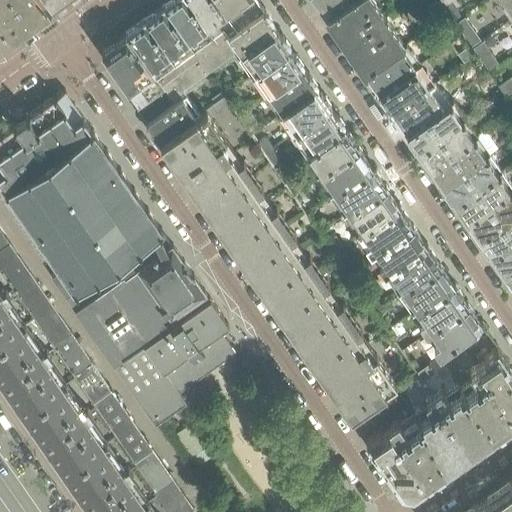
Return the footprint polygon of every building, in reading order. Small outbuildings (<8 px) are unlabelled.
[(13,0),(0,0),(0,21),(10,36),(20,28),(30,21),(13,0)] [(13,0),(30,21),(48,8),(42,0),(13,0)] [(42,0),(48,8),(59,0),(42,0)] [(195,10),(187,0),(168,0),(163,4),(200,56),(219,43),(195,10)] [(237,30),(216,0),(187,0),(195,10),(219,43),(230,35),(237,30)] [(265,11),(257,0),(216,0),(237,30),(265,11)] [(315,0),(327,15),(348,0),(315,0)] [(345,42),(386,14),(376,0),(348,0),(327,15),(345,42)] [(511,0),(503,0),(511,12),(511,16),(498,27),(501,32),(511,23),(511,0)] [(388,12),(399,4),(397,1),(386,9),(388,12)] [(451,1),(443,6),(452,20),(460,14),(451,1)] [(211,73),(200,56),(163,4),(145,17),(193,85),(201,80),(211,73)] [(237,54),(276,27),(265,11),(237,30),(230,35),(234,41),(230,44),(237,54)] [(399,45),(404,41),(386,14),(345,42),(363,68),(399,45)] [(193,85),(145,17),(126,31),(151,67),(154,72),(165,88),(171,96),(173,100),(184,92),(193,85)] [(0,43),(10,36),(0,21),(0,43)] [(482,39),(470,22),(459,30),(470,47),(482,39)] [(255,71),(289,46),(276,27),(237,54),(245,66),(249,63),(255,71)] [(165,88),(154,72),(151,67),(126,31),(101,49),(130,90),(127,93),(137,108),(157,94),(163,102),(171,96),(165,88)] [(378,89),(413,65),(418,61),(412,51),(406,55),(399,45),(363,68),(378,89)] [(264,93),(303,66),(289,46),(255,71),(261,81),(258,84),(264,93)] [(391,109),(426,85),(432,81),(425,71),(419,74),(413,65),(378,89),(391,109)] [(281,111),(317,85),(303,66),(264,93),(271,103),(275,101),(281,111)] [(222,74),(215,79),(214,79),(217,84),(221,90),(221,89),(224,93),(231,88),(222,74)] [(511,74),(497,85),(504,96),(511,91),(511,74)] [(240,93),(235,85),(231,88),(224,93),(229,101),(240,93)] [(291,133),(330,105),(317,85),(281,111),(288,121),(284,123),(291,133)] [(406,130),(446,102),(439,91),(434,95),(426,85),(391,109),(406,130)] [(170,243),(162,231),(162,230),(161,229),(162,229),(106,148),(105,148),(93,130),(92,128),(91,129),(65,90),(64,89),(64,88),(55,94),(54,93),(52,94),(53,96),(41,104),(41,103),(39,104),(40,105),(28,113),(27,111),(25,112),(26,114),(21,118),(15,122),(14,120),(12,121),(13,123),(2,131),(1,130),(0,130),(0,132),(0,179),(6,188),(5,188),(61,269),(51,275),(65,294),(112,362),(207,295),(204,291),(205,291),(204,290),(205,290),(172,243),(171,243),(170,243)] [(213,101),(224,93),(221,89),(221,90),(211,97),(213,101)] [(158,138),(194,113),(187,104),(191,102),(184,92),(173,100),(174,101),(146,121),(158,138)] [(144,118),(164,104),(163,102),(157,94),(137,108),(144,118)] [(418,148),(463,117),(450,99),(446,102),(406,130),(418,148)] [(475,109),(487,101),(479,100),(472,105),(475,109)] [(308,150),(344,125),(330,105),(291,133),(298,143),(302,140),(308,150)] [(362,343),(297,248),(231,154),(218,163),(215,159),(228,150),(221,140),(226,137),(204,106),(194,113),(158,138),(351,416),(380,395),(397,384),(376,354),(372,357),(365,347),(352,356),(349,352),(362,343)] [(260,126),(246,106),(238,112),(252,132),(260,126)] [(478,114),(475,109),(468,114),(472,119),(478,114)] [(430,165),(475,134),(463,117),(418,148),(430,165)] [(315,175),(357,144),(344,125),(308,150),(301,155),(315,175)] [(442,182),(486,151),(475,134),(430,165),(442,182)] [(273,146),(266,136),(258,141),(265,151),(273,146)] [(328,194),(371,164),(357,144),(315,175),(328,194)] [(281,157),(273,146),(265,151),(273,163),(281,157)] [(454,200),(499,169),(486,151),(442,182),(454,200)] [(342,214),(385,184),(371,164),(328,194),(342,214)] [(466,216),(511,187),(499,169),(454,200),(466,216)] [(355,233),(398,203),(385,184),(342,214),(344,217),(355,233)] [(479,235),(511,212),(511,188),(511,187),(466,216),(479,235)] [(369,253),(412,223),(398,203),(355,233),(369,253)] [(491,252),(511,237),(511,212),(479,235),(491,252)] [(383,273),(425,242),(412,223),(369,253),(383,273)] [(0,246),(8,241),(0,228),(0,246)] [(341,244),(332,231),(323,237),(333,250),(341,244)] [(503,269),(511,262),(511,237),(491,252),(503,269)] [(0,333),(49,299),(8,241),(0,246),(0,333)] [(396,292),(439,262),(425,242),(383,273),(396,292)] [(348,253),(341,244),(333,250),(339,260),(348,253)] [(409,312),(452,281),(439,262),(396,292),(409,312)] [(511,282),(511,262),(503,269),(511,282)] [(360,289),(372,280),(368,274),(355,282),(360,289)] [(423,331),(466,301),(452,281),(409,312),(423,331)] [(382,302),(375,292),(366,299),(373,309),(382,302)] [(178,390),(235,351),(224,335),(220,329),(228,323),(210,296),(209,295),(207,295),(112,362),(154,423),(186,401),(178,390)] [(90,359),(49,299),(0,333),(0,371),(23,404),(72,371),(90,359)] [(460,337),(481,322),(466,301),(423,331),(437,352),(460,337)] [(459,339),(449,347),(455,355),(465,347),(459,339)] [(511,367),(507,361),(497,346),(481,357),(482,359),(465,370),(469,375),(456,384),(474,410),(477,408),(494,433),(511,420),(511,367)] [(62,462),(130,416),(111,389),(93,401),(72,371),(23,404),(62,462)] [(494,433),(477,408),(474,410),(456,384),(455,383),(442,391),(439,388),(431,393),(469,450),(494,433)] [(469,450),(431,393),(422,399),(425,403),(412,412),(431,439),(429,441),(445,466),(469,450)] [(445,466),(429,441),(431,439),(412,412),(398,422),(395,419),(385,425),(424,481),(445,466)] [(121,511),(172,477),(130,416),(62,462),(97,511),(121,511)] [(215,452),(193,420),(174,433),(197,465),(215,452)] [(424,481),(385,425),(378,430),(377,428),(365,436),(401,487),(408,489),(412,489),(424,481)] [(182,511),(192,506),(172,477),(121,511),(182,511)] [(511,511),(511,478),(474,505),(478,511),(511,511)]
